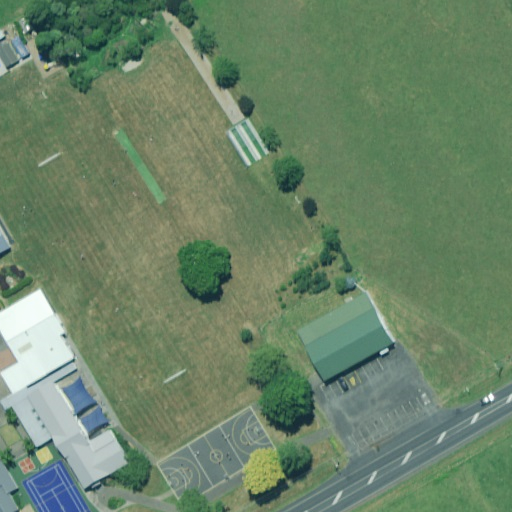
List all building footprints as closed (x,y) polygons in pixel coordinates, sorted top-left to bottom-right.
[(32,16),(20,22),(26,34),(38,28),(32,16)] [(5,27),(0,30),(0,55),(4,63),(21,52),(5,27)] [(0,256),(14,249),(0,223),(0,256)] [(37,279),(0,299),(0,329),(14,356),(27,349),(38,369),(76,349),(37,279)] [(389,333),(357,282),(290,324),(321,375),(389,333)] [(0,392),(16,384),(0,355),(0,392)] [(50,374),(21,390),(74,483),(138,447),(123,421),(88,440),(50,374)] [(0,480),(0,510),(13,503),(0,480)]
